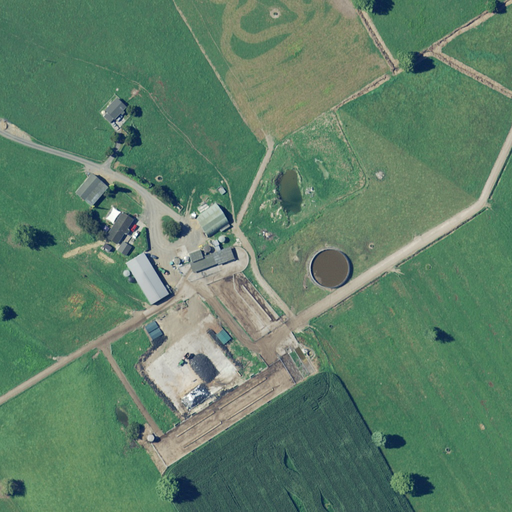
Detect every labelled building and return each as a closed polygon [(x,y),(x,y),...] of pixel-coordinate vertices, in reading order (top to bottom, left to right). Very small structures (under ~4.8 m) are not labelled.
[(126,109),(116,96),(109,103),(98,111),(109,124),(126,109)] [(107,188),(91,174),(75,193),(91,207),(107,188)] [(229,224),(215,204),(195,218),(208,238),(229,224)] [(132,220),(120,213),(106,238),(117,245),(124,233),(127,235),(130,231),(127,229),(132,220)] [(211,240),(216,252),(221,250),(218,244),(226,241),(224,236),(211,240)] [(123,242),(112,256),(117,259),(121,253),(125,256),(131,248),(123,242)] [(204,244),(204,245),(203,246),(202,247),(202,248),(202,249),(202,250),(203,250),(203,251),(203,252),(204,252),(205,253),(206,253),(207,253),(208,253),(209,253),(210,253),(210,252),(211,251),(212,250),(212,249),(212,248),(212,247),(211,247),(211,246),(210,245),(209,244),(208,244),(207,244),(206,244),(205,244),(204,244)] [(221,250),(216,252),(201,257),(200,252),(199,251),(187,255),(194,272),(217,264),(217,265),(233,259),(228,247),(221,250)] [(165,290),(143,253),(125,264),(150,305),(173,292),(170,287),(165,290)] [(160,334),(155,324),(146,329),(151,339),(160,334)] [(225,332),(219,324),(211,331),(217,338),(223,346),(231,339),(225,332)]
